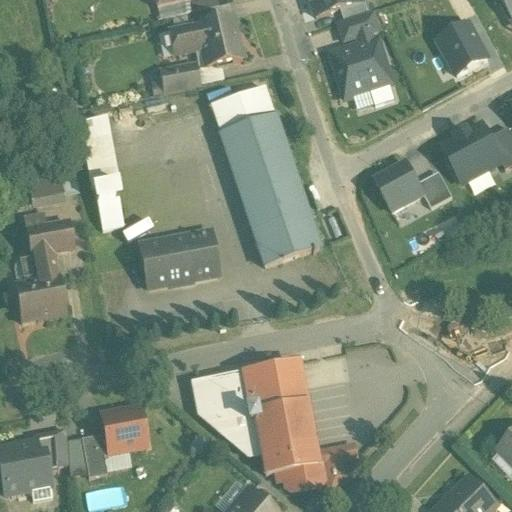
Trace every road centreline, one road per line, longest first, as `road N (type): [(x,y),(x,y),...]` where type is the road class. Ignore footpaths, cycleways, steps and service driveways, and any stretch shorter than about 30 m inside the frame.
road 1 (residential): [(396,327),(0,400)]
road 2 (residential): [(396,327),(277,0)]
road 3 (residential): [(357,511),(478,378)]
